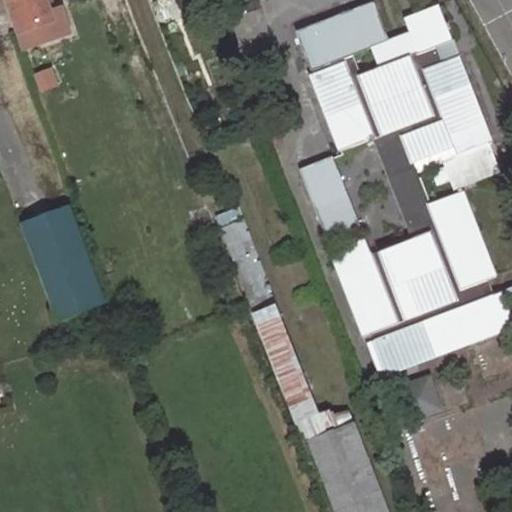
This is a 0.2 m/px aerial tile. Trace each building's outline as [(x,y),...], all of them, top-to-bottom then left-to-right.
[(7,0),(20,34),(56,23),(47,0),(7,0)] [(372,3),(297,32),(313,72),(387,43),(372,3)] [(345,63),(309,76),(339,154),(373,142),(411,241),(379,253),(378,255),(372,257),(333,158),(302,170),(334,252),(330,253),(363,338),(371,335),(374,342),(365,345),(375,369),(408,357),(399,336),(454,315),(467,347),(511,329),(511,316),(503,292),(494,296),(488,281),(497,277),(464,192),(429,206),(417,173),(444,163),(454,191),(500,174),(489,145),(493,143),(459,58),(442,64),(437,50),(454,42),(440,7),(405,20),(418,55),(411,58),(410,57),(359,75),(359,77),(351,80),(345,63)] [(266,49),(253,15),(224,27),(237,61),(266,49)] [(437,50),(442,64),(459,58),(454,42),(437,50)] [(247,207),(221,214),(250,312),(275,304),(247,207)] [(106,305),(71,208),(22,225),(57,322),(106,305)] [(275,308),(256,315),(292,410),(311,403),(275,308)] [(379,381),(467,347),(454,315),(399,336),(408,357),(375,369),(379,381)] [(428,377),(397,388),(408,421),(439,410),(428,377)] [(304,431),(335,511),(387,511),(353,420),(336,427),(333,419),(304,431)]
